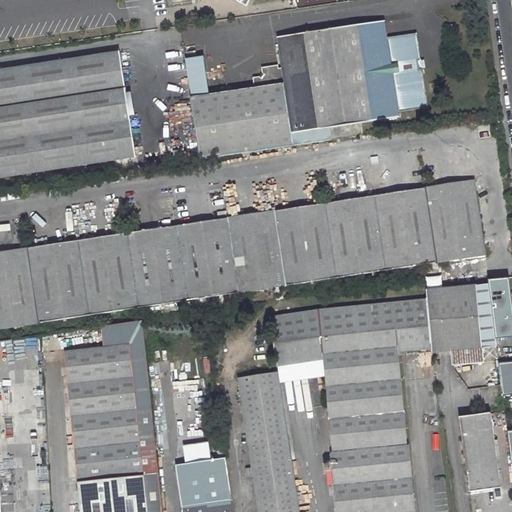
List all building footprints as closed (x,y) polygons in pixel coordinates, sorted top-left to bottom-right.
[(292,134),(400,118),(400,117),(399,112),(428,108),(416,34),(387,39),(385,22),(277,38),(282,69),(278,69),(278,66),(261,68),(262,73),(256,77),(252,77),(253,88),(189,97),(198,160),(293,146),(291,134),(292,134)] [(0,178),(136,157),(120,53),(0,71),(0,178)] [(191,96),(208,93),(202,56),(185,58),(191,96)] [(490,125),(477,126),(478,139),(491,138),(490,125)] [(474,182),(0,252),(0,329),(485,256),(474,182)] [(488,285),(476,286),(481,335),(495,333),(488,285)] [(476,286),(426,290),(427,299),(430,327),(432,352),(452,351),(453,364),(484,362),(481,335),(476,286)] [(320,310),(269,317),(273,345),(321,338),(337,511),(414,511),(398,347),(397,331),(430,327),(427,299),(320,310)] [(143,320),(102,327),(104,347),(130,344),(140,442),(155,440),(143,320)] [(430,327),(397,331),(398,347),(431,344),(430,327)] [(321,338),(273,345),(276,365),(323,358),(321,338)] [(13,340),(0,342),(0,356),(14,355),(13,340)] [(104,347),(64,351),(78,481),(81,511),(162,511),(155,440),(140,442),(130,344),(104,347)] [(0,511),(1,511),(0,494),(0,467),(48,465),(43,374),(37,368),(0,370),(0,511)] [(298,511),(277,372),(239,378),(252,468),(249,469),(250,477),(253,477),(258,511),(298,511)] [(490,413),(459,417),(469,493),(500,488),(490,413)] [(225,458),(223,438),(178,445),(181,464),(225,458)] [(233,511),(225,458),(181,464),(176,465),(183,511),(233,511)]
